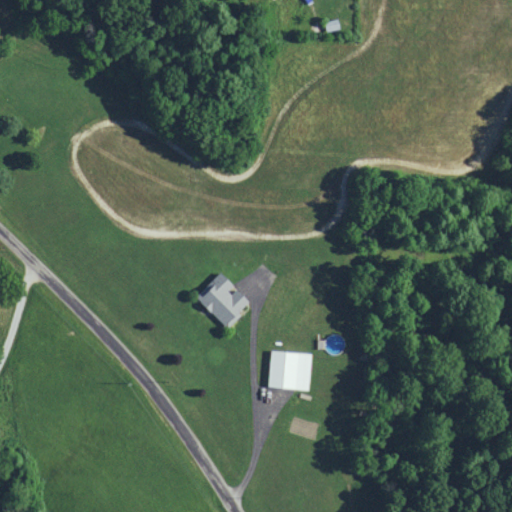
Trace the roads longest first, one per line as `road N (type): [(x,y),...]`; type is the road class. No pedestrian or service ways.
road 1 (residential): [(238,511),(159,389),(0,224)]
road 2 (residential): [(251,309),(252,460),(227,494)]
